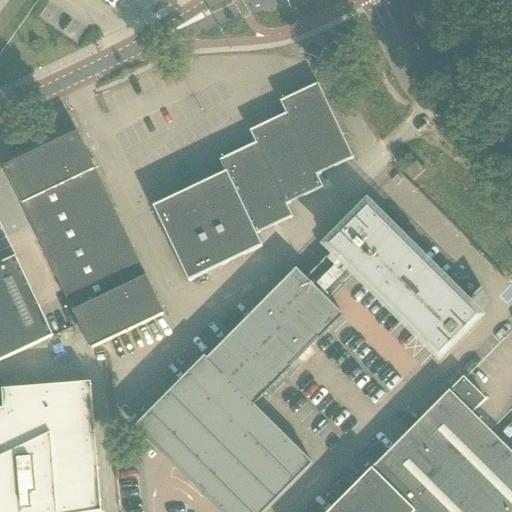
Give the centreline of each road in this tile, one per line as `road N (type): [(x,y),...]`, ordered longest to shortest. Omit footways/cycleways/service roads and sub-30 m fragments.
road 1 (unknown): [(187,311),(429,98)]
road 2 (unclassified): [(511,149),(454,108),(415,93),(369,0)]
road 3 (unknown): [(120,167),(304,62)]
road 4 (tertiary): [(0,114),(175,32)]
road 5 (unknown): [(120,167),(187,311)]
